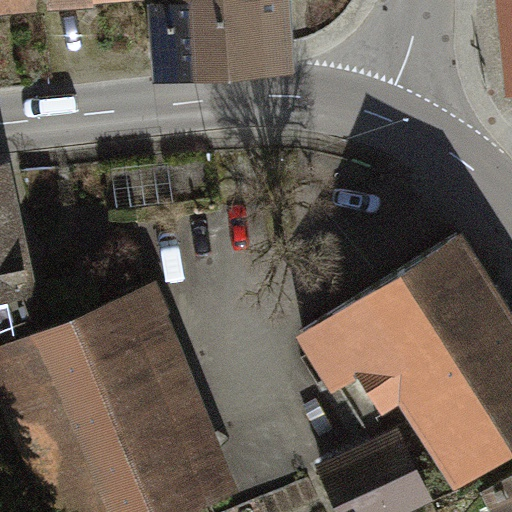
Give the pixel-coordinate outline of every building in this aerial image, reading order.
[(0,0),(0,15),(39,13),(38,0),(0,0)] [(165,10),(164,0),(54,0),(56,12),(165,10)] [(288,0),(164,0),(165,10),(171,82),(294,73),(288,0)] [(8,189),(0,189),(0,286),(25,282),(8,189)] [(511,340),(457,248),(306,337),(331,378),(378,350),(454,480),(511,445),(511,340)] [(160,308),(0,365),(0,366),(52,511),(54,511),(99,496),(104,511),(185,511),(228,497),(160,308)] [(404,438),(326,473),(344,511),(388,511),(429,493),(404,438)] [(511,511),(511,503),(495,510),(496,511),(511,511)]
